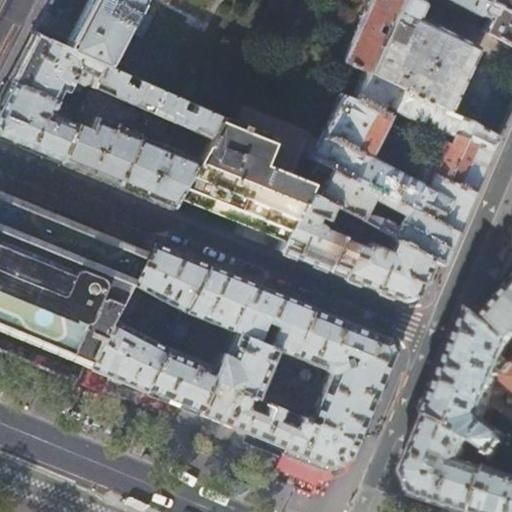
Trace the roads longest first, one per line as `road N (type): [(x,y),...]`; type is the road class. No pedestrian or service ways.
road 1 (residential): [(0,158),(433,334)]
road 2 (secondary): [(219,511),(0,421)]
road 3 (residential): [(511,157),(433,334)]
road 4 (residential): [(433,334),(356,511)]
